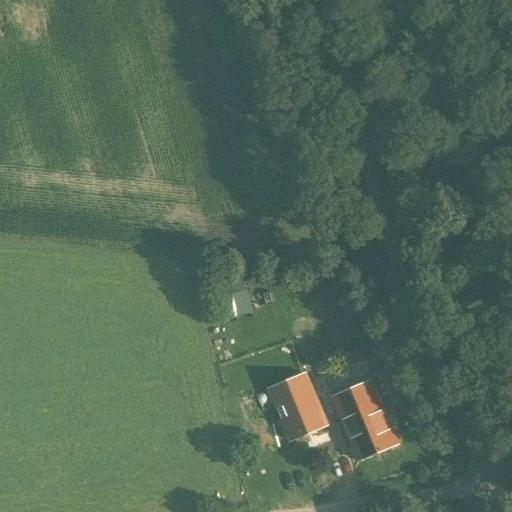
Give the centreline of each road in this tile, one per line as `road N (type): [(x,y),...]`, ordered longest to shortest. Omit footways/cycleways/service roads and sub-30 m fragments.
road 1 (unclassified): [(325,0),(389,236),(442,382),(505,476)]
road 2 (unclassified): [(349,511),(468,493),(505,476)]
